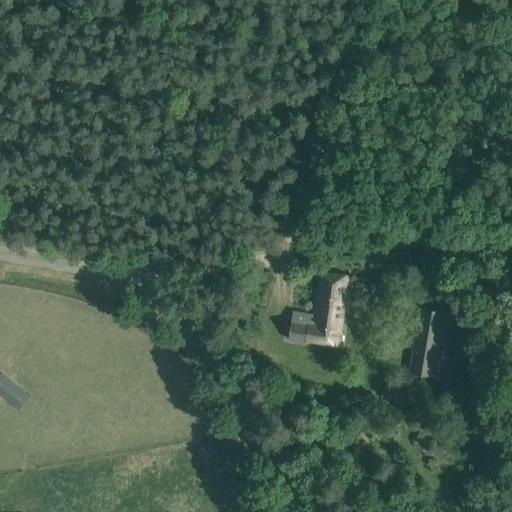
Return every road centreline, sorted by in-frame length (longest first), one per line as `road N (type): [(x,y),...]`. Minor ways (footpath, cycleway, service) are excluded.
road 1 (unclassified): [(289,511),(252,416),(221,364),(173,315),(89,270),(0,252)]
road 2 (track): [(276,249),(301,211),(348,0)]
